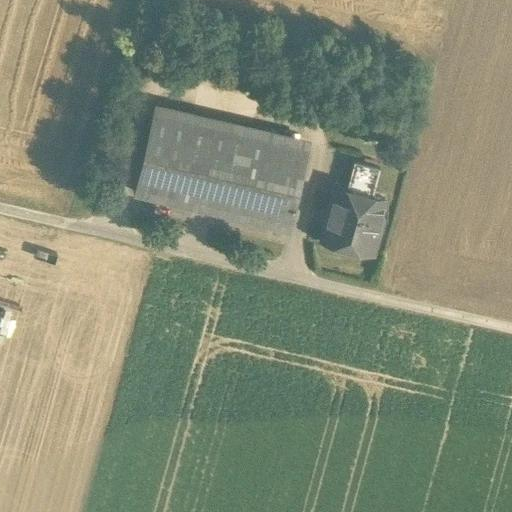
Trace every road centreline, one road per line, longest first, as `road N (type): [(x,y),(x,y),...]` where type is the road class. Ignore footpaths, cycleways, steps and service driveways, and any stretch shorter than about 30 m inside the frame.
road 1 (track): [(0,211),(511,331)]
road 2 (track): [(113,238),(136,104),(155,85),(296,112),(316,132),(316,166),(290,279)]
